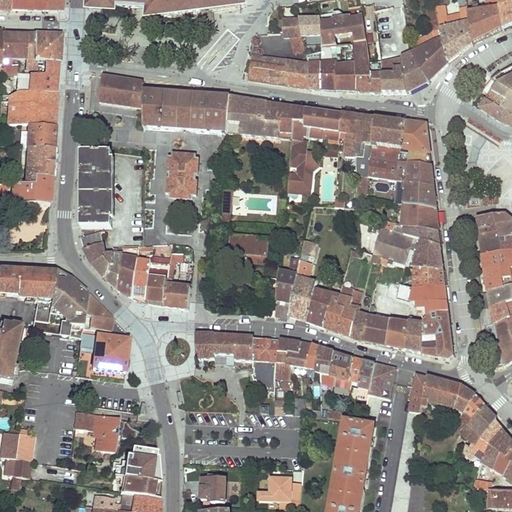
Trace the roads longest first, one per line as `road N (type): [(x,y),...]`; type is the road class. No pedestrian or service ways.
road 1 (residential): [(73,64),(443,111)]
road 2 (residential): [(472,372),(433,371),(278,333),(170,327),(141,334)]
road 3 (secondary): [(73,64),(62,214),(73,260)]
road 4 (secondary): [(141,334),(164,407),(172,511)]
road 5 (residential): [(451,213),(472,372)]
